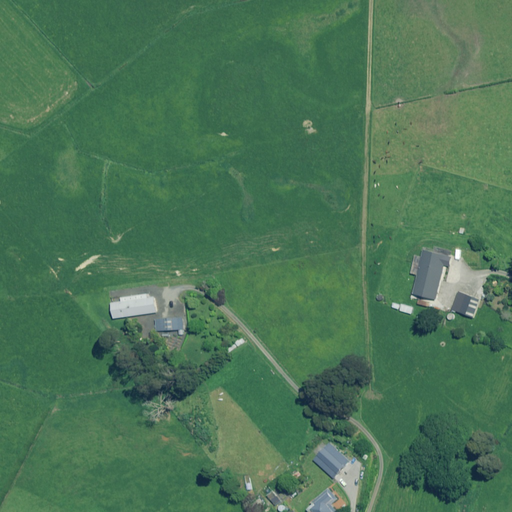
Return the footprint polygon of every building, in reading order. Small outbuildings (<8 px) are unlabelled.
[(455,258),(427,250),(425,257),(419,255),(414,274),(420,275),(415,294),(438,300),(447,265),(453,267),(455,258)] [(151,298),(150,294),(124,298),(125,302),(115,303),(117,319),(160,312),(158,297),(151,298)] [(483,300),(469,295),(462,313),(476,318),(483,300)] [(414,307),(403,304),(401,311),(413,314),(414,307)] [(185,335),(185,318),(158,319),(158,331),(179,331),(180,335),(185,335)] [(352,458),(342,449),(338,453),(341,455),(329,470),(337,477),(352,458)] [(318,486),(313,481),(305,489),(310,494),(318,486)] [(339,498),(333,491),(317,505),(316,504),(309,510),(310,511),(337,511),(331,505),(339,498)] [(283,501),(276,507),(281,511),(288,505),(283,501)]
